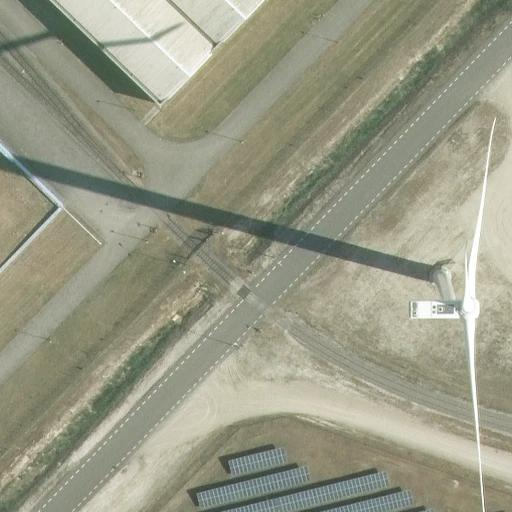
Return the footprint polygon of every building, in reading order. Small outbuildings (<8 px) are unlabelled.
[(49,0),(159,105),(259,0),(49,0)] [(125,99),(135,90),(112,65),(102,74),(125,99)] [(0,268),(62,204),(58,201),(55,198),(0,144),(0,268)] [(122,259),(133,268),(147,252),(137,243),(122,259)] [(432,275),(432,278),(433,281),(435,284),(438,285),(441,285),(444,284),(447,281),(447,279),(448,278),(447,275),(446,272),(443,270),(440,269),(436,270),(434,272),(433,274),(432,275)] [(60,357),(103,319),(87,301),(43,339),(60,357)] [(25,364),(0,388),(0,420),(41,381),(25,364)]
